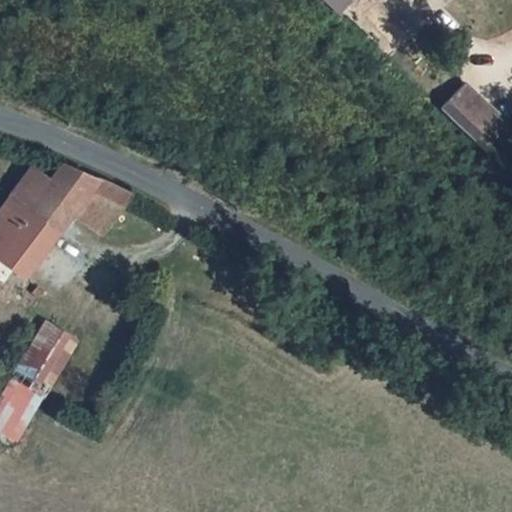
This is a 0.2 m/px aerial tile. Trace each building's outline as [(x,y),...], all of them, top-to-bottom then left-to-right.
[(323,0),(338,13),(350,0),(323,0)] [(469,135),(491,111),(459,80),(436,104),(469,135)] [(25,169),(0,204),(0,264),(19,279),(69,211),(78,197),(106,216),(124,224),(141,198),(55,163),(43,180),(25,169)] [(78,197),(69,211),(97,230),(106,216),(78,197)] [(43,326),(0,396),(0,420),(19,432),(45,388),(72,344),(43,326)]
